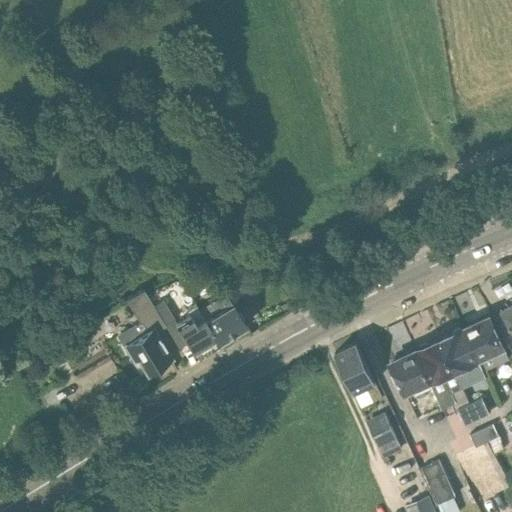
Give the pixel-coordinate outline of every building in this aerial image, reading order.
[(223,294),(228,304),(205,319),(203,320),(215,338),(218,342),(220,341),(245,325),(234,307),(245,300),(236,286),(223,294)] [(119,335),(141,371),(145,369),(148,374),(172,359),(156,334),(167,328),(153,305),(144,290),(126,301),(138,323),(119,335)] [(511,305),(501,311),(511,330),(511,302),(510,303),(511,305)] [(193,352),(215,338),(203,320),(205,319),(196,306),(187,311),(190,317),(176,325),(193,352)] [(505,351),(489,316),(477,322),(474,321),(469,323),(467,326),(464,328),(480,363),(483,361),(487,370),(509,360),(505,351)] [(79,328),(70,336),(77,344),(87,336),(79,328)] [(480,363),(464,328),(461,329),(458,328),(453,330),(452,333),(440,339),(456,374),(480,363)] [(462,388),(456,374),(440,339),(428,344),(425,343),(420,346),(419,348),(416,350),(431,384),(443,378),(465,426),(490,414),(475,382),(462,388)] [(335,352),(362,409),(384,399),(357,342),(335,352)] [(391,361),(406,395),(431,384),(416,350),(413,351),(410,350),(404,353),(403,355),(391,361)] [(367,423),(382,453),(384,452),(386,457),(403,449),(386,414),(367,423)] [(493,424),(470,435),(476,448),(499,437),(493,424)] [(439,505),(456,497),(439,460),(422,468),(439,505)] [(415,501),(419,511),(437,511),(430,494),(415,501)]
